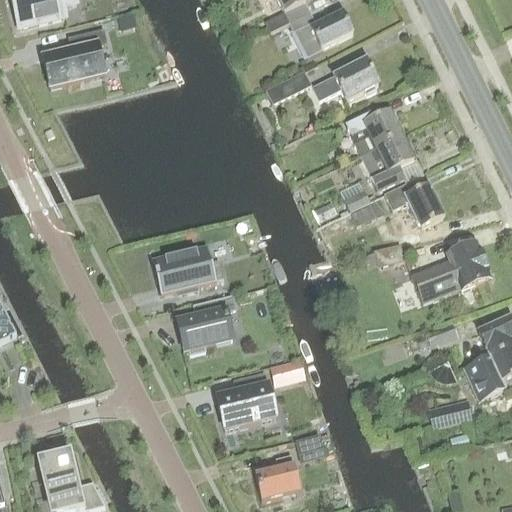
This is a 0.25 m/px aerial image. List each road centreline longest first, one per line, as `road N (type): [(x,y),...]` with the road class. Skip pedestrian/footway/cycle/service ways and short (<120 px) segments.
road 1 (residential): [(0,131),(134,398)]
road 2 (secondary): [(511,169),(429,0)]
road 3 (residential): [(0,431),(134,398)]
road 4 (residential): [(134,398),(192,511)]
